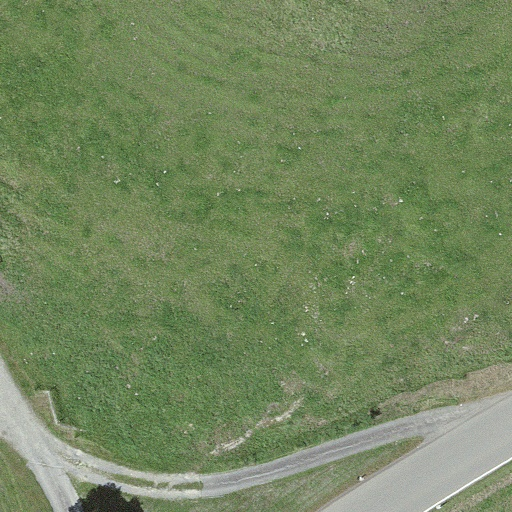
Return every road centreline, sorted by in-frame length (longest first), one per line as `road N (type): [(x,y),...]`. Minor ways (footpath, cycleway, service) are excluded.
road 1 (track): [(0,399),(27,444),(103,477),(190,491),(416,430),(511,418)]
road 2 (tertiary): [(511,420),(369,511)]
